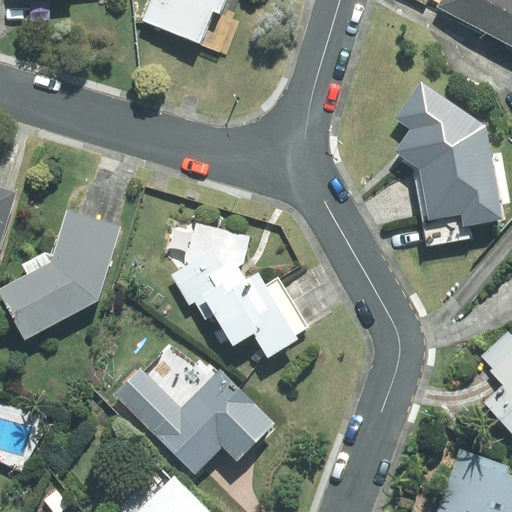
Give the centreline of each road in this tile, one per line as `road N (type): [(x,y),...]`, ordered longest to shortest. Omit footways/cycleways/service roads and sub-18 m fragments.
road 1 (residential): [(344,511),(397,365),(398,336),(305,158)]
road 2 (residential): [(0,88),(233,156),(305,158)]
road 3 (residential): [(305,158),(308,109),(340,0)]
